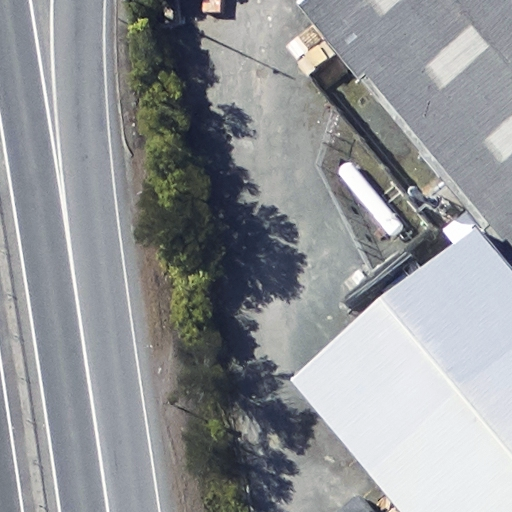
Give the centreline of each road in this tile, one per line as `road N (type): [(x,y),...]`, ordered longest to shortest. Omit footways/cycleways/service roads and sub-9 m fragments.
road 1 (trunk): [(16,0),(100,511)]
road 2 (trunk): [(91,0),(86,88),(137,511)]
